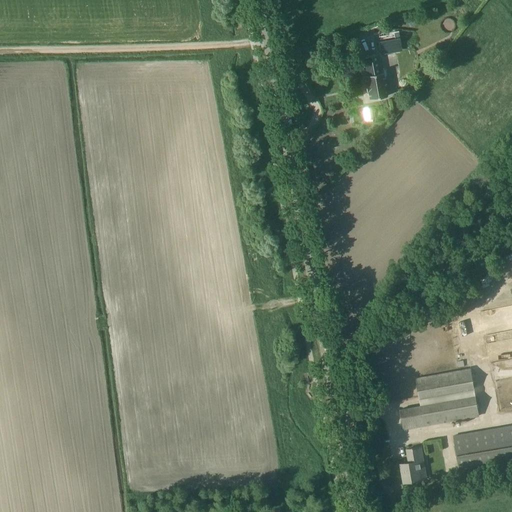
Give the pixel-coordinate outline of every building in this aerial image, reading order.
[(370,99),(387,96),(383,73),(381,73),(377,54),(364,57),(368,75),(366,76),(367,85),(366,85),(367,91),(369,91),(370,99)] [(350,121),(358,121),(357,112),(349,112),(350,121)] [(511,306),(511,305),(486,309),(489,332),(511,328),(511,306)] [(421,399),(475,390),(471,370),(417,379),(420,397),(421,399)] [(479,416),(475,396),(422,406),(400,410),(403,429),(479,416)] [(511,427),(454,437),(460,474),(511,465),(511,427)] [(419,470),(425,469),(421,447),(407,449),(409,462),(401,464),(404,482),(420,480),(419,470)]
